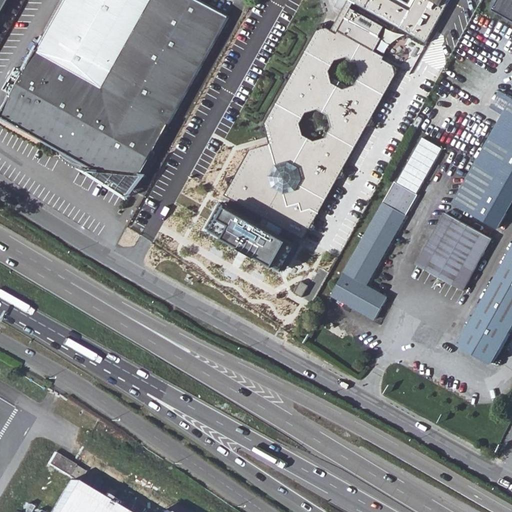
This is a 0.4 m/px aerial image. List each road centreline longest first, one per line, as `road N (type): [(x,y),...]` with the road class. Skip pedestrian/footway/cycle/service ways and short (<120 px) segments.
road 1 (residential): [(0,187),(511,481)]
road 2 (trunk): [(505,511),(73,279),(55,283)]
road 3 (trunk): [(435,511),(55,283)]
road 4 (residential): [(0,346),(273,511)]
road 5 (trunk): [(147,382),(380,511)]
road 6 (unknown): [(118,227),(232,18),(224,6)]
road 7 (trunk): [(147,382),(145,398),(316,511)]
road 8 (trunk): [(0,300),(147,382)]
